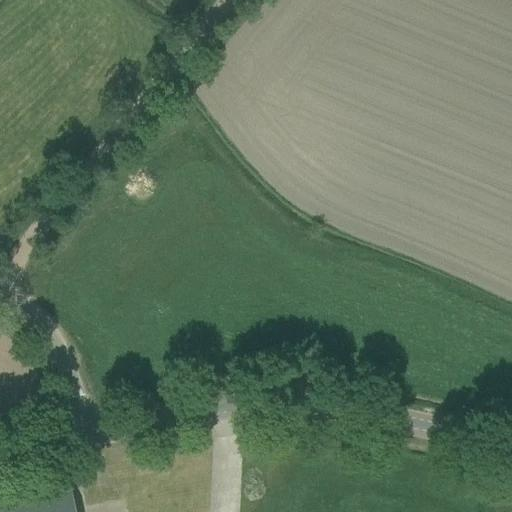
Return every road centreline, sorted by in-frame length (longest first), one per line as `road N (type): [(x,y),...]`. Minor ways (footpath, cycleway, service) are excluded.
road 1 (secondary): [(511,450),(375,416),(284,405),(84,436)]
road 2 (track): [(231,0),(0,274)]
road 3 (tertiary): [(84,436),(50,340),(0,295)]
